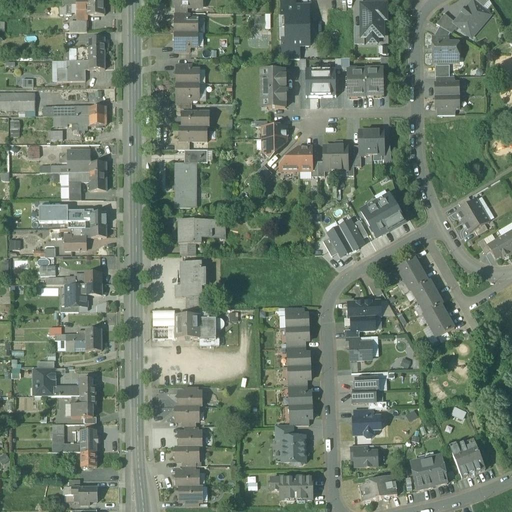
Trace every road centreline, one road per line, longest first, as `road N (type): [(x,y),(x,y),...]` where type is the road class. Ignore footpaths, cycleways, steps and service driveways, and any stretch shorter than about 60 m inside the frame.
road 1 (primary): [(143,511),(133,0)]
road 2 (residential): [(425,235),(346,277),(331,295),(341,511)]
road 3 (residential): [(440,0),(420,21),(417,115)]
